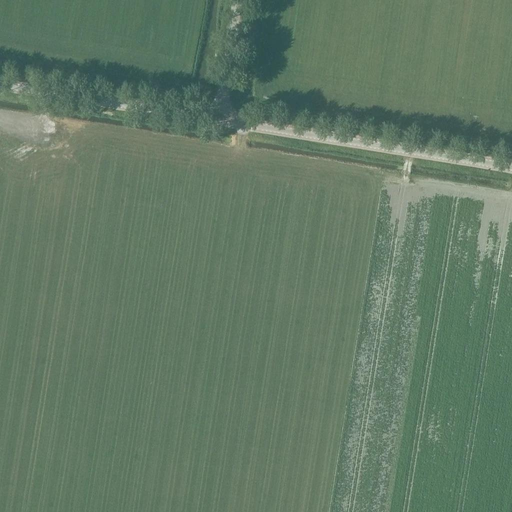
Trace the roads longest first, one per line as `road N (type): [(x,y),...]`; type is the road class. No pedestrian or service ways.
road 1 (tertiary): [(511,169),(217,120)]
road 2 (tertiary): [(217,120),(0,82)]
road 3 (unclassified): [(217,120),(237,0)]
